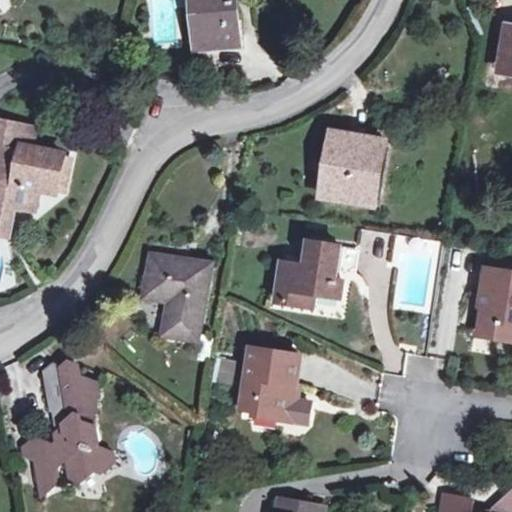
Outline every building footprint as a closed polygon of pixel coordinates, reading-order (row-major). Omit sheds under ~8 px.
[(192,0),(197,49),(240,46),(235,0),(192,0)] [(388,142),(378,141),(335,133),(323,196),(376,205),(388,142)] [(0,226),(5,204),(34,210),(39,189),(58,193),(66,155),(22,147),(21,152),(0,147),(0,226)] [(75,157),(66,155),(58,193),(68,195),(75,157)] [(278,306),(303,310),(306,295),(319,298),(344,302),(346,287),(334,285),(336,275),(340,275),(343,252),(312,247),(309,271),(285,267),(278,306)] [(147,297),(172,300),(167,334),(200,339),(211,265),(153,257),(147,297)] [(511,273),(488,269),(482,306),(484,307),(481,336),(511,341),(511,273)] [(316,312),(319,298),(306,295),(303,310),(316,312)] [(473,337),(471,350),(493,353),(495,340),(473,337)] [(257,415),(285,420),(288,399),(296,400),(302,356),(253,348),(245,407),(258,410),(257,415)] [(55,411),(64,413),(67,430),(60,437),(60,441),(51,444),(40,435),(24,448),(25,455),(35,459),(42,496),(58,482),(56,468),(68,461),(73,481),(80,484),(95,470),(103,473),(116,462),(114,453),(100,445),(93,415),(96,412),(94,400),(98,397),(96,383),(80,377),(72,383),(63,380),(61,368),(55,366),(48,373),(55,411)] [(293,421),(296,400),(288,399),(285,420),(293,421)] [(494,511),(475,508),(477,501),(446,495),(443,511),(494,511)] [(511,511),(511,499),(496,511),(511,511)] [(314,511),(316,506),(283,501),(281,511),(314,511)]
